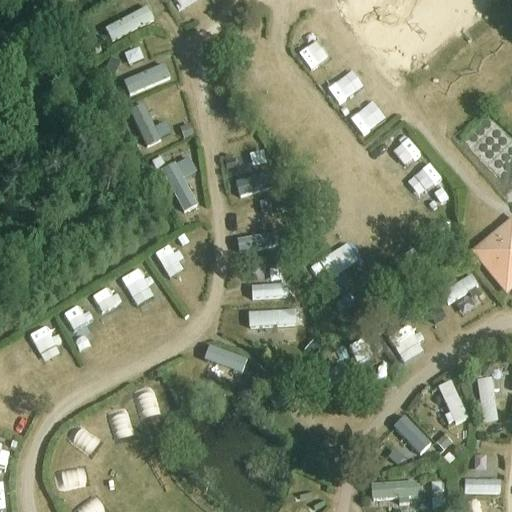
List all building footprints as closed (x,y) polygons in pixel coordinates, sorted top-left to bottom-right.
[(127,0),(115,7),(123,20),(153,2),(151,0),(127,0)] [(131,96),(173,79),(167,64),(125,81),(131,96)] [(150,150),(164,143),(145,106),(131,113),(150,150)] [(410,137),(396,151),(409,164),(423,151),(410,137)] [(185,214),(200,206),(187,179),(198,173),(190,157),(164,170),(185,214)] [(280,173),(234,180),(237,196),(282,189),(280,173)] [(511,220),(471,254),(506,297),(511,292),(511,220)] [(242,254),(286,245),(283,232),(239,240),(242,254)] [(157,256),(174,279),(191,267),(174,244),(157,256)] [(449,304),(481,289),(476,277),(444,292),(449,304)] [(254,286),(254,300),(290,298),(289,285),(254,286)] [(297,310),(250,313),(251,328),(298,325),(297,310)] [(213,361),(246,372),(250,360),(217,349),(213,361)] [(320,387),(349,380),(346,368),(317,375),(320,387)] [(162,377),(150,383),(168,414),(179,408),(162,377)] [(496,378),(481,379),(484,423),(499,422),(496,378)] [(439,387),(454,426),(470,419),(455,381),(439,387)] [(395,458),(405,469),(433,444),(408,416),(398,424),(414,442),(395,458)] [(153,497),(161,511),(188,498),(180,483),(153,497)] [(376,502),(421,500),(420,483),(375,484),(376,502)] [(469,511),(486,511),(484,503),(469,506),(469,511)]
